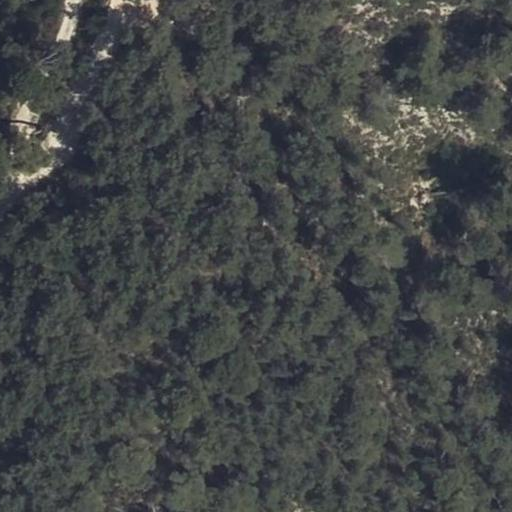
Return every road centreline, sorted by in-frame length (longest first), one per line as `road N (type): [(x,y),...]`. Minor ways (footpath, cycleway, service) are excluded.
road 1 (track): [(0,206),(22,169),(57,164),(122,23),(122,0)]
road 2 (track): [(22,169),(15,138),(67,26),(68,0)]
